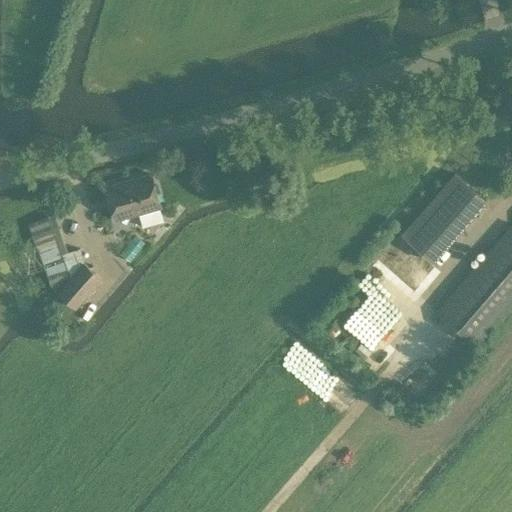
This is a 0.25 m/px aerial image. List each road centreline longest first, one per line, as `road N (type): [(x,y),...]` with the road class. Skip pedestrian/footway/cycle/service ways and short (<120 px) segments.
road 1 (unclassified): [(511,31),(0,177)]
road 2 (track): [(268,511),(417,341),(440,275),(511,193)]
